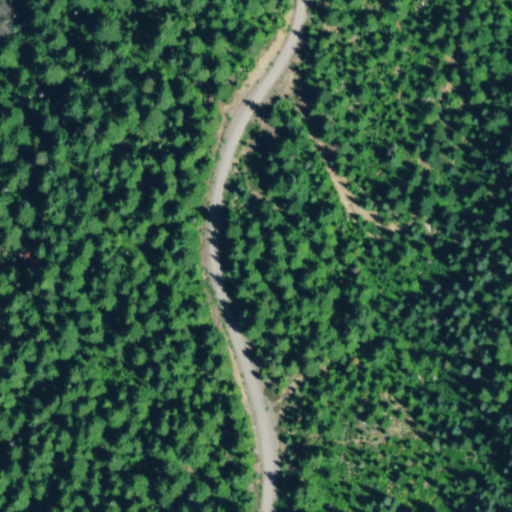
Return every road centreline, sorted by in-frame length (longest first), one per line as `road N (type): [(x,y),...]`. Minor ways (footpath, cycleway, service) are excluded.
road 1 (track): [(257,511),(261,442),(215,295),(206,231),(227,138),(284,53),(292,0)]
road 2 (track): [(284,53),(338,203),(378,231),(402,226),(417,201),(461,0)]
